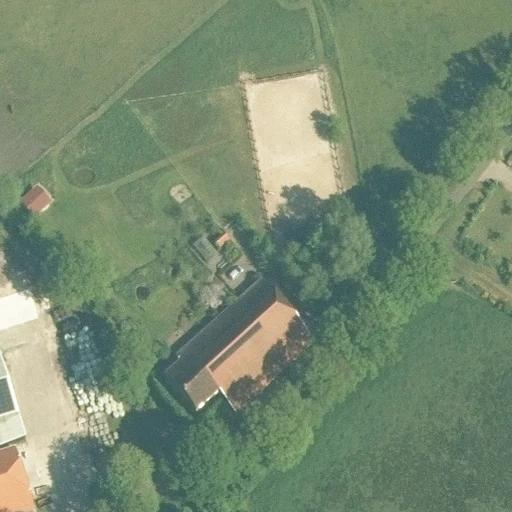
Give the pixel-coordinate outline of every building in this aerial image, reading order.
[(331,224),(309,228),(311,237),(332,233),(331,224)] [(211,239),(199,245),(210,266),(222,259),(211,239)] [(243,293),(259,276),(241,260),(225,276),(243,293)] [(233,417),(312,344),(259,285),(176,361),(181,366),(163,383),(195,418),(216,399),(233,417)] [(17,421),(0,367),(0,426),(17,421)] [(0,511),(45,511),(24,443),(0,450),(0,511)]
